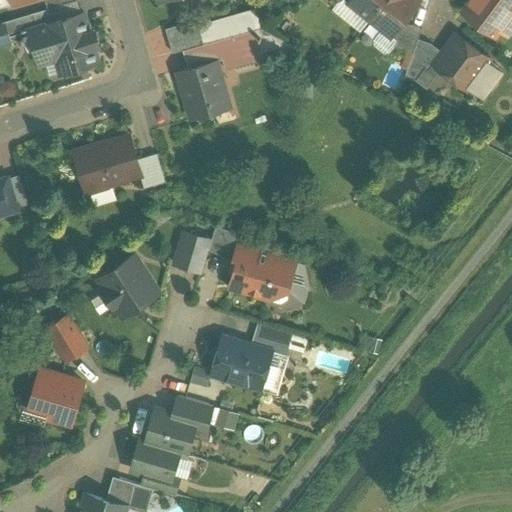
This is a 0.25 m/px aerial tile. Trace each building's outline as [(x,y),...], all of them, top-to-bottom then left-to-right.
[(45,0),(3,0),(7,11),(45,0)] [(338,0),(335,4),(358,24),(379,0),(338,0)] [(379,0),(358,24),(381,44),(417,3),(413,0),(379,0)] [(511,0),(463,0),(455,11),(497,46),(511,27),(511,0)] [(77,6),(20,24),(33,67),(49,62),(54,79),(96,67),(77,6)] [(487,59),(453,35),(429,69),(462,93),(487,59)] [(218,58),(169,73),(185,121),(234,108),(218,58)] [(131,128),(65,146),(78,195),(144,178),(131,128)] [(0,218),(21,212),(9,173),(0,175),(0,218)] [(295,263),(236,247),(181,233),(172,265),(202,273),(207,253),(233,260),(225,291),(284,306),(295,263)] [(132,247),(85,277),(117,327),(164,296),(132,247)] [(67,311),(40,327),(63,363),(89,347),(67,311)] [(255,347),(221,338),(210,379),(264,393),(273,356),(285,359),(291,337),(260,329),(255,347)] [(83,378),(36,366),(22,417),(69,429),(83,378)] [(167,410),(152,406),(142,440),(190,453),(196,433),(205,435),(212,411),(170,400),(167,410)] [(183,454),(136,441),(127,472),(141,476),(138,487),(179,499),(183,485),(175,483),(183,454)] [(129,511),(131,508),(83,494),(78,511),(129,511)]
